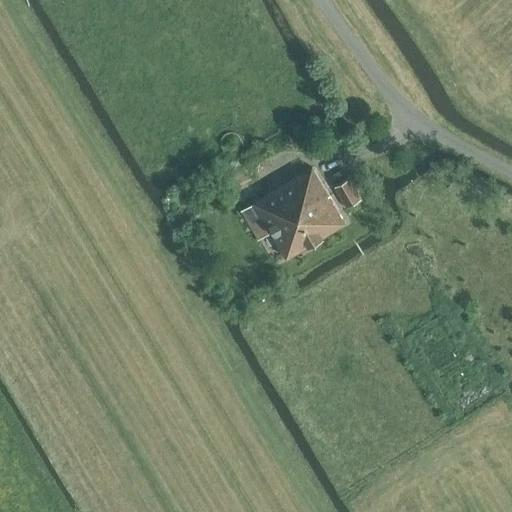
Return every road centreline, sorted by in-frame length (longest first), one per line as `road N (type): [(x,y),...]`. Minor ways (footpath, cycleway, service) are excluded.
road 1 (track): [(43,58),(317,511)]
road 2 (unclassified): [(511,174),(402,109),(371,79),(318,0)]
